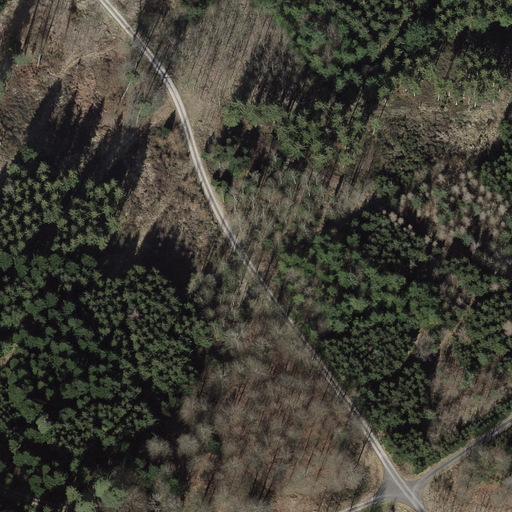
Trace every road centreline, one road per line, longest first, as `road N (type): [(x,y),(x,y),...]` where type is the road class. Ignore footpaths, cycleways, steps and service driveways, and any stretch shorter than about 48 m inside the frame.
road 1 (track): [(102,0),(173,90),(232,239),(407,489)]
road 2 (track): [(407,489),(511,419)]
